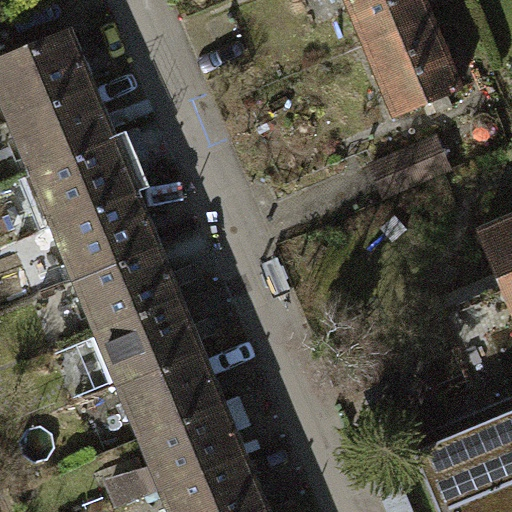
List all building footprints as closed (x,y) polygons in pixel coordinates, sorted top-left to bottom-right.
[(351,0),(368,42),(440,14),(434,0),(351,0)] [(368,42),(394,110),(466,82),(440,14),(368,42)] [(0,62),(0,93),(11,120),(98,85),(76,32),(0,62)] [(11,120),(33,173),(119,138),(98,85),(11,120)] [(33,173),(55,227),(141,191),(119,138),(33,173)] [(55,227),(77,280),(163,244),(141,191),(55,227)] [(511,210),(483,222),(507,284),(511,295),(511,210)] [(77,280),(99,333),(185,297),(163,244),(77,280)] [(476,412),(511,397),(511,295),(507,284),(437,311),(476,412)] [(99,333),(121,386),(207,350),(185,297),(99,333)] [(121,386),(143,439),(229,403),(207,350),(121,386)] [(511,511),(511,397),(476,412),(411,437),(440,511),(511,511)] [(121,510),(165,492),(251,457),(229,403),(143,439),(155,467),(111,485),(121,510)] [(165,492),(173,511),(267,511),(273,510),(251,457),(165,492)]
